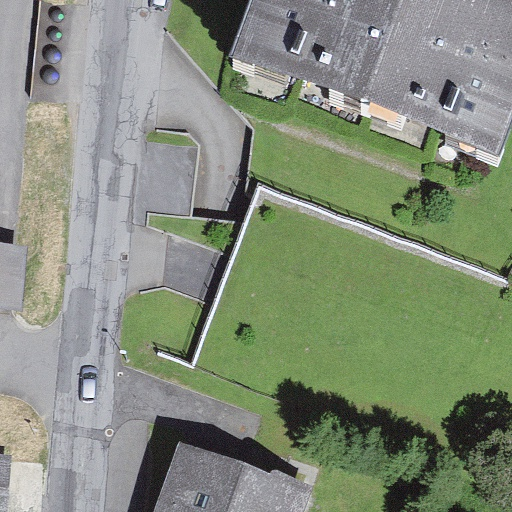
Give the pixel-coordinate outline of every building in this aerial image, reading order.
[(511,126),(511,0),(253,0),(230,63),(500,160),(511,126)] [(158,356),(200,371),(251,232),(169,226),(158,356)] [(0,302),(12,303),(16,260),(0,258),(0,302)] [(0,452),(0,511),(4,511),(10,454),(0,452)] [(269,495),(192,469),(177,511),(305,511),(314,488),(275,475),(269,495)]
